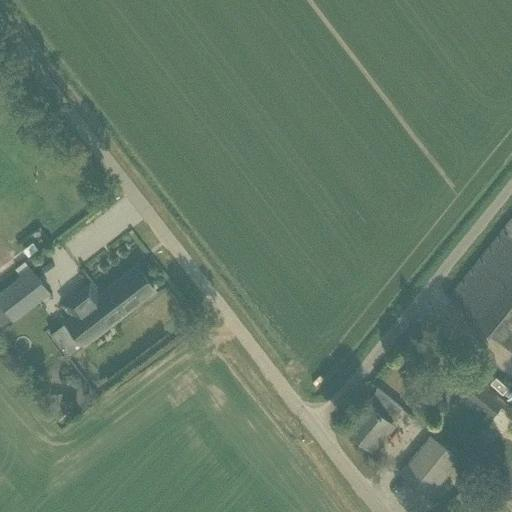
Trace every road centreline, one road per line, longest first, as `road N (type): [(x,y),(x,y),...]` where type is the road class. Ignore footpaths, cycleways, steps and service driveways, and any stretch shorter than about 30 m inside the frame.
road 1 (unclassified): [(319,429),(0,21)]
road 2 (unclassified): [(319,429),(511,191)]
